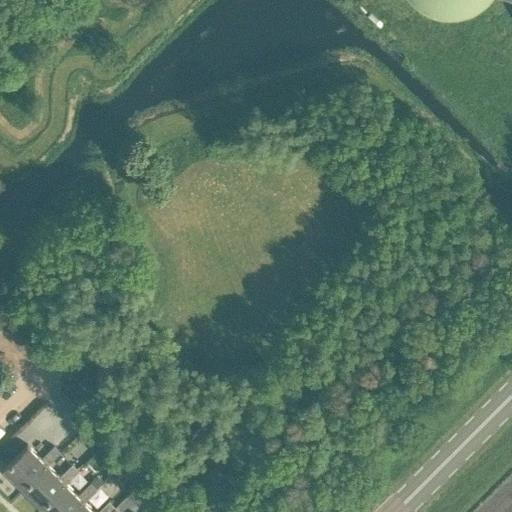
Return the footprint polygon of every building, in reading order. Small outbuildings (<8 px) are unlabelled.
[(486,1),(486,0),(409,0),(412,2),(420,9),(429,13),(439,16),(450,17),(460,15),(470,12),(479,7),(486,1)] [(94,441),(100,447),(107,440),(101,434),(94,441)] [(4,467),(23,486),(46,462),(48,464),(61,451),(54,444),(41,457),(28,443),(4,467)] [(59,475),(48,464),(46,462),(23,486),(41,504),(65,480),(66,482),(78,469),(72,463),(59,475)] [(78,494),(66,482),(65,480),(41,504),(49,511),(69,511),(83,499),(85,501),(97,488),(91,481),(78,494)] [(96,511),(85,501),(83,499),(69,511),(109,511),(116,506),(109,500),(96,511)]
